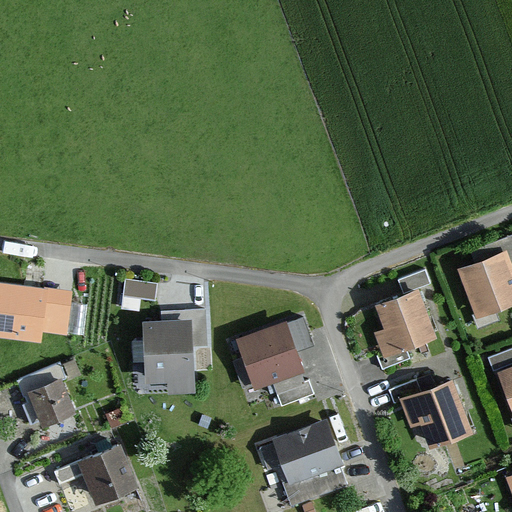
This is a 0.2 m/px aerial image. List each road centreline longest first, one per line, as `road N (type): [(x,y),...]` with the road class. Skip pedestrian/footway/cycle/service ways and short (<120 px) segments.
road 1 (residential): [(328,292),(0,250)]
road 2 (residential): [(328,292),(324,322),(394,511)]
road 3 (residential): [(511,212),(363,268),(328,292)]
